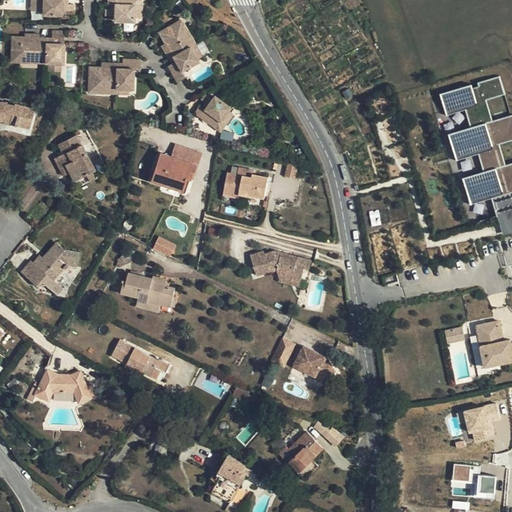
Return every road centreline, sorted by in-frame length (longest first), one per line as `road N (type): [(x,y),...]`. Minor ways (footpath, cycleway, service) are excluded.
road 1 (residential): [(241,0),(334,172),(358,305),(379,511)]
road 2 (unknown): [(511,302),(488,283),(358,305)]
